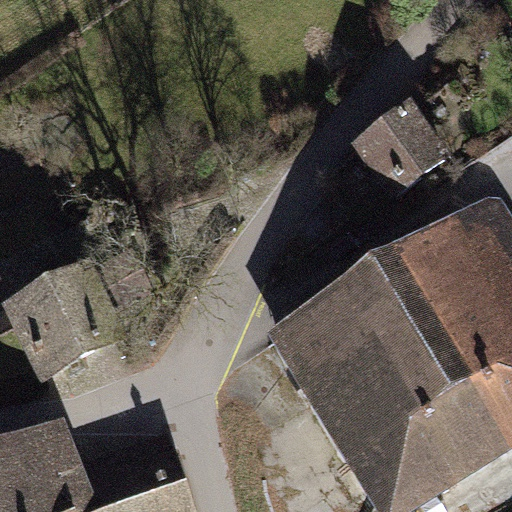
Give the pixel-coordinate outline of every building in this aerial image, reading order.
[(419,104),(361,147),(400,199),(458,155),(419,104)] [(511,222),(505,211),(280,344),(379,511),(416,511),(511,456),(511,222)] [(86,276),(0,318),(0,370),(28,357),(43,386),(122,347),(86,276)] [(0,511),(90,511),(79,480),(64,435),(0,457),(0,511)] [(90,511),(186,511),(164,448),(79,480),(90,511)]
